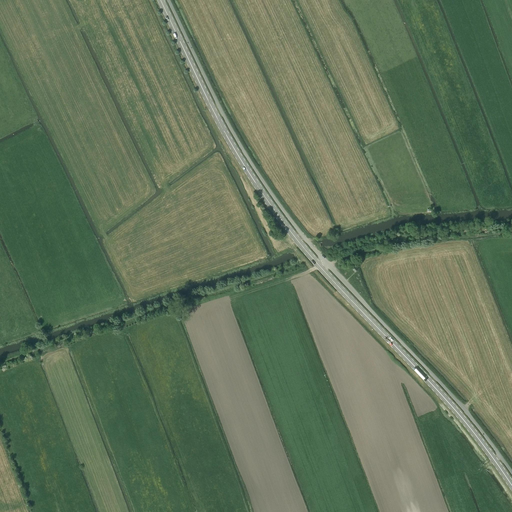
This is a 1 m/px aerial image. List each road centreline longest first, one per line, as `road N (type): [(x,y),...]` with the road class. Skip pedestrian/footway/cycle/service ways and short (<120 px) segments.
road 1 (primary): [(511,487),(457,411),(285,224),(237,154),(160,0)]
road 2 (unclassified): [(511,473),(275,200),(168,0)]
